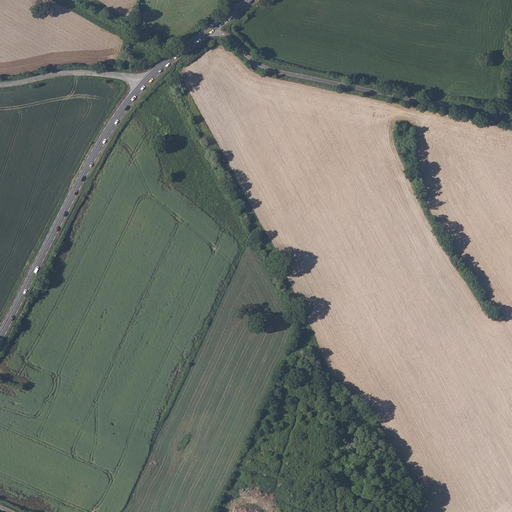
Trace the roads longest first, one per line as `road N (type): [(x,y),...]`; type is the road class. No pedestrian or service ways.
road 1 (unclassified): [(207,32),(218,30),(274,71),(511,120)]
road 2 (primary): [(142,84),(100,143),(0,335)]
road 3 (unclassified): [(142,84),(78,71),(0,84)]
